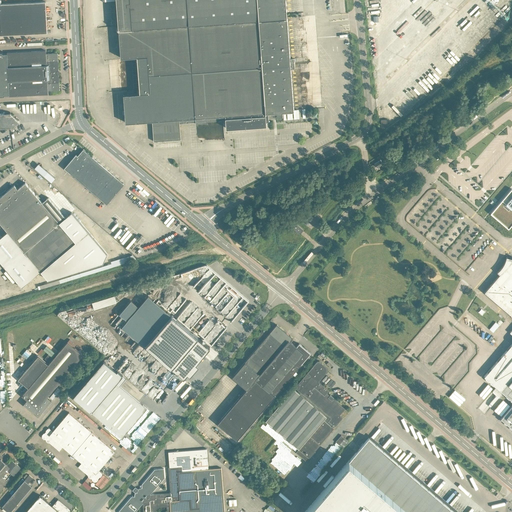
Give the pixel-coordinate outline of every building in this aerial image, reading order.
[(41,2),(1,3),(0,0),(0,34),(47,32),(46,1),(41,2)] [(325,0),(96,0),(105,112),(117,112),(118,126),(328,110),(327,96),(333,96),(325,0)] [(0,52),(0,96),(4,96),(4,95),(9,95),(9,96),(48,94),(48,91),(60,90),(58,53),(46,53),(46,50),(41,51),(7,52),(7,53),(2,54),(2,52),(0,52)] [(0,127),(10,128),(12,129),(20,122),(10,113),(0,113),(0,127)] [(124,184),(86,151),(83,149),(78,155),(76,154),(64,168),(107,204),(124,184)] [(379,167),(380,168),(383,166),(381,164),(383,163),(380,160),(375,163),(377,167),(378,168),(379,167)] [(38,163),(35,167),(52,182),(55,177),(42,166),(38,163)] [(0,222),(8,232),(0,237),(0,261),(22,287),(41,271),(48,279),(103,262),(107,254),(72,212),(68,215),(65,217),(48,197),(42,202),(29,186),(25,182),(18,189),(14,185),(7,191),(5,190),(1,193),(3,195),(0,196),(0,222)] [(511,188),(490,212),(504,225),(506,227),(507,226),(508,228),(511,224),(511,188)] [(300,234),(304,230),(295,222),(291,227),(300,234)] [(511,334),(511,342),(484,376),(511,399),(511,404),(504,415),(500,418),(501,419),(501,418),(511,427),(511,258),(507,257),(506,258),(506,260),(505,262),(504,263),(503,265),(502,266),(500,269),(499,270),(498,272),(500,274),(485,292),(511,315),(511,329),(510,332),(511,334)] [(233,319),(248,299),(215,274),(209,275),(206,264),(166,276),(169,287),(173,291),(185,287),(188,296),(192,295),(194,292),(193,290),(194,289),(212,302),(222,290),(233,300),(224,312),(233,319)] [(114,293),(92,300),(92,301),(94,307),(116,300),(114,294),(114,293)] [(148,296),(137,308),(145,315),(143,318),(158,330),(153,336),(145,345),(184,377),(189,372),(190,373),(197,365),(195,364),(203,355),(210,347),(169,313),(148,296)] [(129,302),(119,313),(127,320),(122,327),(145,346),(145,345),(153,336),(158,330),(143,318),(145,315),(137,308),(135,306),(129,302)] [(495,321),(489,328),(493,332),(499,325),(495,321)] [(274,396),(304,361),(311,353),(299,343),(296,346),(290,341),(293,338),(277,324),(232,376),(246,388),(218,422),(237,439),(274,396)] [(35,360),(19,379),(29,387),(25,391),(22,395),(29,402),(26,406),(38,416),(41,413),(48,404),(52,400),(47,397),(83,355),(68,342),(53,358),(49,354),(45,358),(50,362),(49,364),(39,355),(35,360)] [(328,389),(319,381),(328,370),(328,368),(319,360),(317,361),(296,386),(296,388),(299,391),(299,392),(300,392),(299,393),(293,388),(266,421),(272,426),(279,432),(286,438),(292,444),(293,443),(299,449),(296,452),(306,461),(334,428),(331,426),(333,425),(334,426),(336,425),(342,418),(342,416),(340,414),(345,408),(333,398),(334,398),(330,394),(330,395),(327,393),(328,391),(328,389)] [(118,371),(117,372),(104,361),(74,397),(92,412),(91,412),(122,438),(136,421),(137,422),(144,413),(143,413),(147,408),(120,386),(126,378),(118,371)] [(159,365),(155,371),(157,373),(158,372),(161,374),(159,375),(166,381),(169,377),(168,376),(169,374),(168,373),(167,375),(165,374),(165,373),(162,371),(164,369),(159,365)] [(491,406),(498,412),(502,408),(498,404),(500,402),(498,399),(491,406)] [(73,454),(92,431),(69,412),(53,431),(49,428),(42,436),(49,442),(51,441),(52,443),(59,450),(63,446),(73,454)] [(115,451),(111,448),(92,431),(73,454),(82,463),(79,466),(87,473),(87,472),(89,474),(88,475),(95,482),(103,473),(99,470),(115,451)] [(349,441),(343,436),(341,435),(336,441),(343,448),(349,441)] [(455,511),(369,437),(304,511),(455,511)] [(169,467),(171,492),(169,493),(150,494),(165,477),(164,468),(155,469),(142,484),(142,488),(137,489),(136,491),(135,496),(131,496),(118,511),(135,511),(143,503),(143,511),(224,511),(222,468),(208,469),(207,448),(168,452),(169,467)] [(15,462),(11,459),(7,465),(1,459),(0,460),(0,491),(8,481),(2,476),(8,470),(14,475),(21,467),(17,464),(18,464),(15,462)] [(4,511),(8,511),(9,511),(8,511),(10,511),(32,486),(28,483),(33,478),(29,474),(2,506),(4,508),(3,510),(4,511)] [(270,502),(281,511),(293,497),(282,488),(270,502)] [(69,511),(71,510),(58,499),(53,505),(40,495),(25,511),(69,511)]
